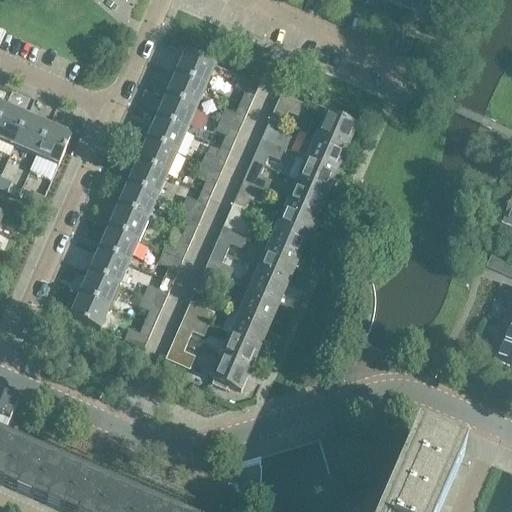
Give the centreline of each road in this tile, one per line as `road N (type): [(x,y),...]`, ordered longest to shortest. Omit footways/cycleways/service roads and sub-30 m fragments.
road 1 (residential): [(511,432),(413,392),(211,444),(165,446),(0,375)]
road 2 (unclassified): [(0,368),(111,114)]
road 3 (unclassified): [(251,0),(427,76)]
road 4 (unclassified): [(111,114),(161,0)]
road 5 (unclassified): [(111,114),(0,66)]
